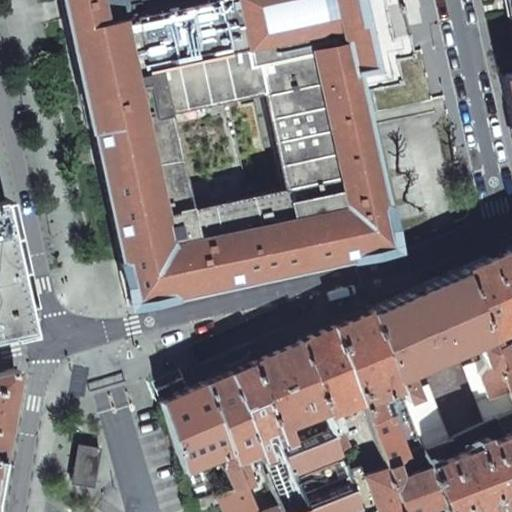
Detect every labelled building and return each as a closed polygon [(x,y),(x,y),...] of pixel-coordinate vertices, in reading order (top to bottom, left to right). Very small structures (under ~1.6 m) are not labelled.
[(57,0),(63,27),(100,19),(95,0),(57,0)] [(335,0),(188,0),(172,4),(100,19),(63,27),(66,40),(85,129),(89,129),(117,259),(115,260),(124,300),(125,306),(172,296),(171,293),(345,255),(346,258),(393,248),(382,200),(380,201),(379,200),(369,156),(356,94),(335,0)] [(335,0),(356,94),(375,89),(402,84),(397,61),(414,57),(407,26),(401,0),(335,0)] [(511,0),(503,0),(511,42),(511,0)] [(511,138),(511,71),(498,74),(511,137),(511,138)] [(0,221),(0,329),(23,325),(7,256),(0,221)] [(458,268),(485,336),(491,333),(505,327),(511,323),(511,244),(492,254),(458,268)] [(396,388),(400,396),(412,391),(405,373),(474,344),(480,358),(492,354),(485,336),(458,268),(410,290),(366,309),(396,388)] [(358,400),(366,420),(380,415),(373,397),(396,388),(366,309),(346,317),(330,324),(358,400)] [(320,410),(328,429),(341,426),(341,425),(336,414),(332,410),(358,400),(330,324),(312,332),(294,339),(320,410)] [(501,340),(503,346),(511,343),(505,327),(491,333),(496,342),(501,340)] [(492,354),(496,363),(508,358),(503,346),(501,340),(496,342),(491,333),(485,336),(492,354)] [(247,360),(279,444),(291,439),(286,426),(284,424),(320,410),(294,339),(269,350),(247,360)] [(511,404),(511,401),(496,363),(492,354),(480,358),(464,364),(486,421),(491,418),(491,419),(495,418),(511,409),(511,404)] [(496,363),(511,401),(511,400),(511,356),(508,358),(496,363)] [(254,449),(276,505),(278,511),(294,511),(303,508),(279,444),(247,360),(236,364),(223,370),(254,449)] [(0,371),(0,447),(7,407),(14,368),(0,371)] [(211,376),(200,381),(246,495),(255,492),(240,454),(254,449),(223,370),(211,376)] [(164,419),(180,468),(219,453),(219,464),(228,486),(223,488),(232,511),(252,511),(246,495),(200,381),(178,391),(158,400),(164,419)] [(439,444),(446,441),(424,386),(412,391),(400,396),(421,452),(439,444)] [(393,464),(398,477),(426,466),(421,452),(400,396),(396,388),(373,397),(380,415),(387,417),(402,455),(395,464),(393,464)] [(439,502),(443,511),(479,511),(511,499),(511,409),(495,418),(502,434),(444,457),(439,444),(421,452),(426,466),(439,502)] [(384,467),(389,481),(398,477),(393,464),(395,464),(402,455),(387,417),(380,415),(366,420),(379,456),(384,467)] [(328,429),(359,511),(375,511),(361,474),(384,467),(379,456),(361,462),(346,422),(341,425),(341,426),(328,429)] [(359,511),(328,429),(296,443),(294,438),(291,439),(279,444),(303,508),(304,511),(359,511)] [(72,481),(94,485),(100,446),(79,443),(72,481)] [(389,481),(400,511),(428,511),(427,506),(439,502),(426,466),(398,477),(389,481)] [(375,511),(400,511),(389,481),(384,467),(361,474),(375,511)]
